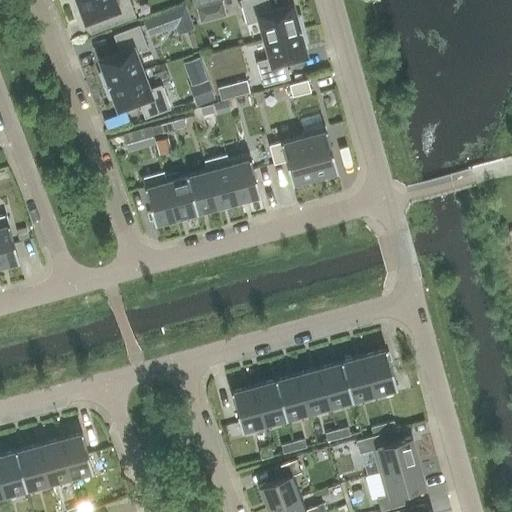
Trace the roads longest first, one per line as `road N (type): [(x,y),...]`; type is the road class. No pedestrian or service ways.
road 1 (residential): [(35,0),(133,269)]
road 2 (residential): [(386,200),(133,269)]
road 3 (residential): [(178,365),(414,302)]
road 4 (residential): [(414,302),(471,511)]
road 5 (residential): [(330,0),(386,200)]
road 6 (residential): [(0,102),(66,287)]
road 7 (residential): [(232,511),(178,365)]
road 8 (residential): [(105,385),(154,511)]
